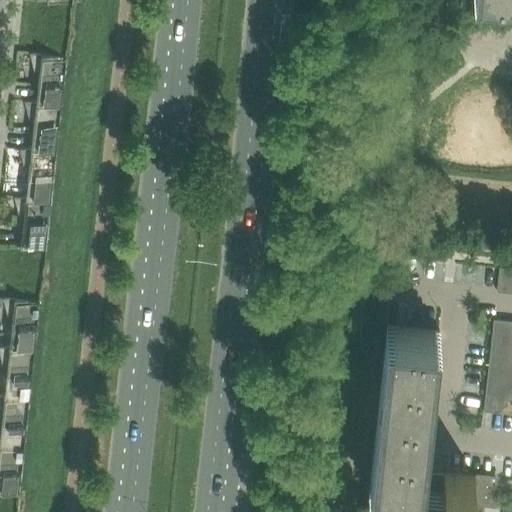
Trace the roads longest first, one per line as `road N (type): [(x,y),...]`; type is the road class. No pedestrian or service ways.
road 1 (primary): [(210,511),(261,13)]
road 2 (primary): [(184,44),(131,511)]
